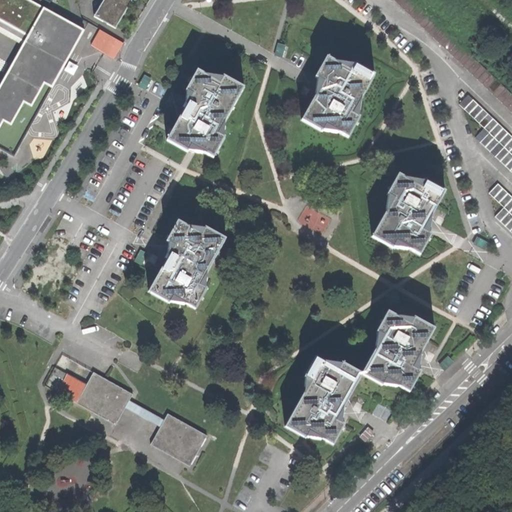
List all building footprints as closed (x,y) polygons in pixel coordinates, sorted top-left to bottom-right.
[(56,77),(63,63),(48,55),(67,23),(59,19),(64,11),(65,10),(48,0),(47,2),(48,2),(44,10),(25,0),(0,0),(0,48),(9,54),(16,40),(24,44),(0,86),(0,122),(2,119),(11,124),(24,102),(31,105),(44,82),(51,86),(56,77)] [(102,0),(94,17),(115,28),(123,14),(130,0),(102,0)] [(511,110),(511,93),(411,0),(393,0),(394,0),(511,110)] [(108,53),(114,57),(120,48),(114,44),(108,53)] [(311,104),(302,120),(321,132),(325,125),(347,137),(359,117),(352,113),(374,74),(353,63),(349,70),(326,57),(315,77),(323,81),(317,92),(311,104)] [(186,91),(192,94),(184,108),(179,117),(167,140),(187,151),(190,145),(213,157),(224,137),(217,133),(242,87),(222,76),(218,83),(197,70),(186,91)] [(75,74),(66,78),(66,90),(75,93),(83,89),(84,78),(75,74)] [(475,137),(511,172),(511,137),(468,96),(459,105),(483,128),(475,137)] [(420,187),(398,174),(387,194),(393,198),(372,236),(392,248),(396,241),(418,254),(430,234),(423,230),(433,212),(444,192),(424,180),(420,187)] [(495,216),(511,232),(511,196),(498,183),(489,192),(504,206),(495,216)] [(173,296),(194,308),(205,288),(199,285),(225,238),(205,227),(201,234),(178,221),(166,241),(174,245),(165,262),(162,267),(149,291),(169,303),(173,296)] [(383,336),(361,374),(381,385),(385,379),(408,392),(419,372),(412,368),(421,351),(433,329),(414,317),(410,324),(388,311),(376,331),(383,336)] [(347,399),(361,374),(341,363),(337,369),(316,356),(304,376),(311,380),(285,426),(305,438),(309,431),(332,444),(344,425),(335,420),(344,404),(347,399)] [(69,375),(55,368),(45,385),(66,397),(69,391),(62,387),(69,375)] [(76,403),(75,404),(115,426),(125,408),(160,427),(150,445),(189,467),(206,436),(167,414),(164,421),(128,402),(132,394),(104,379),(93,373),(83,390),(79,397),(76,403)] [(72,400),(76,403),(79,397),(69,391),(66,397),(72,400)]
